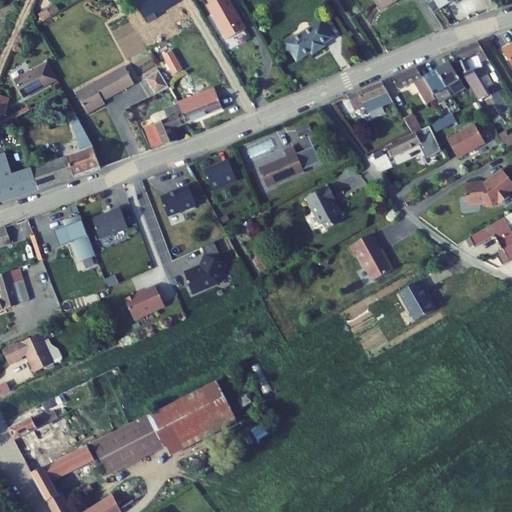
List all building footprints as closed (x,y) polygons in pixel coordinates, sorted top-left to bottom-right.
[(208,0),(211,3),(208,5),(227,40),(246,29),(229,0),(208,0)] [(373,0),(380,11),(396,1),(395,0),(373,0)] [(435,0),(428,4),(434,13),(440,9),(435,0)] [(440,9),(454,0),(434,0),(435,0),(440,9)] [(59,11),(56,6),(48,10),(51,16),(59,11)] [(39,15),(42,21),(51,16),(48,10),(39,15)] [(325,46),(324,44),(333,39),(332,36),(324,24),(321,19),(311,25),(312,28),(286,44),(297,61),(312,52),(317,49),(319,51),(325,46)] [(330,20),(324,24),(332,36),(338,32),(330,20)] [(478,101),(489,95),(473,70),(482,67),(480,63),(489,60),(478,43),(450,54),(478,101)] [(511,66),(511,44),(509,47),(509,45),(502,49),(511,66)] [(182,70),(171,51),(163,55),(174,74),(182,70)] [(49,64),(48,62),(15,80),(24,97),(57,80),(49,64)] [(452,97),(466,89),(450,63),(436,71),(452,97)] [(95,87),(78,97),(87,114),(105,104),(104,101),(134,84),(125,67),(94,84),(95,87)] [(428,104),(435,100),(423,79),(417,68),(393,78),(397,89),(414,82),(428,104)] [(170,88),(159,70),(145,79),(155,95),(170,88)] [(435,100),(439,105),(452,97),(436,71),(423,79),(435,100)] [(393,102),(382,83),(348,97),(354,111),(365,106),(368,113),(393,102)] [(94,84),(76,94),(78,97),(95,87),(94,84)] [(215,88),(202,93),(204,96),(214,113),(223,109),(215,88)] [(204,96),(202,93),(187,99),(188,102),(204,96)] [(187,99),(178,103),(179,104),(180,105),(187,123),(214,113),(204,96),(188,102),(187,99)] [(0,105),(8,109),(11,102),(0,97),(0,105)] [(173,129),(187,123),(180,105),(179,104),(176,105),(164,110),(153,114),(152,117),(155,124),(142,130),(151,151),(164,146),(178,141),(173,129)] [(0,105),(0,114),(5,117),(8,109),(0,105)] [(346,120),(352,117),(348,111),(343,114),(346,120)] [(75,113),(69,115),(82,151),(67,157),(32,169),(39,190),(75,178),(101,169),(93,147),(75,113)] [(413,134),(422,129),(413,114),(404,119),(413,134)] [(437,136),(458,125),(453,114),(432,125),(437,136)] [(297,129),(300,137),(312,132),(309,124),(297,129)] [(448,140),(458,158),(486,143),(475,125),(448,140)] [(387,146),(392,157),(419,145),(426,159),(441,151),(430,126),(422,129),(413,134),(387,146)] [(511,142),(510,139),(506,132),(500,136),(507,148),(511,145),(511,142)] [(287,157),(260,168),(267,187),(304,172),(304,170),(321,163),(314,147),(297,154),(294,147),(285,150),(287,157)] [(0,203),(39,190),(32,169),(13,176),(6,154),(0,155),(0,203)] [(229,161),(204,171),(212,191),(237,180),(229,161)] [(507,193),(511,189),(511,182),(504,171),(485,185),(483,182),(465,184),(468,205),(484,203),(486,206),(493,206),(499,201),(501,204),(510,197),(507,193)] [(176,192),(161,197),(168,216),(197,206),(189,186),(176,191),(176,192)] [(335,206),(333,201),(336,200),(329,186),(307,198),(321,225),(324,223),(327,229),(340,223),(337,216),(342,214),(337,205),(335,206)] [(142,206),(150,203),(146,192),(138,195),(142,206)] [(111,213),(93,219),(99,237),(102,238),(128,229),(120,208),(110,212),(111,213)] [(96,256),(81,216),(64,221),(67,227),(65,228),(71,244),(73,243),(80,262),(96,256)] [(511,231),(504,218),(466,240),(470,247),(474,245),(475,247),(495,236),(503,249),(511,244),(511,231)] [(246,223),(248,229),(254,226),(251,221),(246,223)] [(0,247),(11,243),(6,227),(0,228),(0,247)] [(53,232),(59,248),(71,244),(65,228),(53,232)] [(373,281),(393,270),(388,260),(386,261),(372,234),(350,246),(355,254),(357,252),(373,281)] [(43,260),(35,236),(32,237),(39,261),(43,260)] [(202,248),(206,256),(202,267),(196,269),(196,268),(184,273),(193,293),(213,284),(214,282),(219,284),(224,273),(222,272),(225,263),(217,260),(219,255),(214,243),(202,248)] [(511,245),(496,254),(502,265),(509,260),(511,259),(511,245)] [(13,285),(24,281),(20,268),(9,272),(0,275),(0,312),(19,305),(13,285)] [(19,305),(29,301),(30,300),(24,281),(13,285),(19,305)] [(416,321),(435,310),(427,297),(429,297),(420,281),(399,292),(416,321)] [(126,300),(134,319),(154,310),(154,311),(165,306),(156,286),(146,290),(147,291),(136,296),(135,295),(126,299),(126,300)] [(27,354),(36,373),(47,367),(54,364),(61,361),(61,357),(58,349),(51,345),(46,347),(43,342),(40,334),(3,351),(9,365),(23,358),(22,356),(27,354)] [(36,407),(91,380),(92,380),(88,371),(49,389),(38,394),(31,397),(36,407)] [(39,392),(46,389),(41,378),(34,382),(39,392)] [(23,387),(0,397),(0,401),(6,415),(19,409),(18,407),(30,402),(28,397),(39,392),(34,382),(23,387)] [(138,434),(150,454),(164,447),(169,458),(238,422),(217,382),(149,417),(147,415),(131,423),(137,434),(138,434)] [(6,383),(0,385),(0,396),(10,391),(6,383)] [(57,407),(64,403),(60,396),(54,400),(57,407)] [(47,424),(58,418),(55,411),(34,421),(32,418),(9,429),(14,441),(26,434),(47,424)] [(108,476),(150,454),(138,434),(137,434),(131,423),(124,427),(92,443),(108,476)] [(21,454),(34,448),(32,445),(26,434),(14,441),(21,454)] [(58,495),(53,485),(55,484),(53,480),(94,459),(87,445),(44,467),(32,473),(47,502),(58,495)] [(61,494),(58,495),(47,502),(53,511),(54,511),(67,505),(61,494)] [(121,511),(114,497),(90,511),(70,511),(67,505),(54,511),(121,511)]
